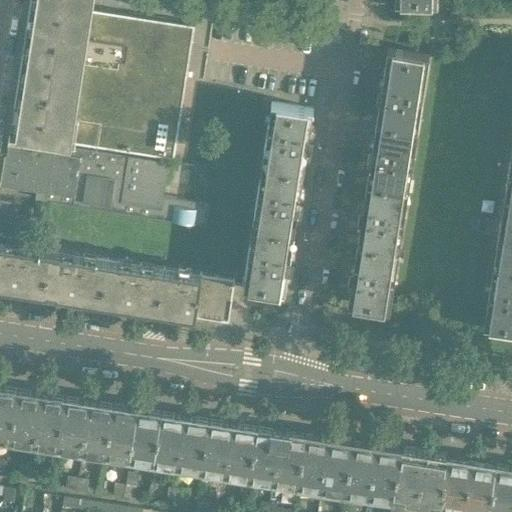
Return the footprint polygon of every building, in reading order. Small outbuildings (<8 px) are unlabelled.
[(9,130),(173,156),(194,23),(91,7),(91,6),(85,5),(53,0),(30,0),(32,0),(28,24),(26,23),(25,26),(28,26),(24,50),(22,49),(21,52),(24,52),(20,76),(18,76),(17,78),(20,78),(16,102),(14,102),(13,104),(16,105),(12,128),(10,128),(9,130)] [(387,45),(381,82),(375,117),(417,123),(428,52),(387,45)] [(271,100),(261,161),(303,168),(312,107),(271,100)] [(375,117),(371,142),(366,177),(407,183),(417,123),(375,117)] [(7,143),(1,182),(26,186),(41,188),(39,198),(205,224),(208,201),(162,194),(168,159),(127,153),(23,137),(22,145),(7,143)] [(511,138),(502,198),(511,199),(511,138)] [(303,168),(261,161),(252,223),(293,229),(303,168)] [(407,183),(366,177),(356,238),(398,245),(407,183)] [(0,197),(0,240),(8,241),(14,200),(0,197)] [(511,199),(502,198),(493,259),(511,262),(511,199)] [(293,229),(252,223),(242,284),(283,291),(293,229)] [(356,238),(352,264),(347,301),(388,307),(398,245),(356,238)] [(15,242),(8,241),(0,240),(0,282),(42,290),(49,248),(15,242)] [(106,257),(49,248),(42,290),(100,298),(106,257)] [(163,266),(106,257),(100,298),(157,307),(163,266)] [(511,326),(511,262),(493,259),(483,322),(511,326)] [(201,272),(163,266),(157,307),(194,313),(201,272)] [(233,277),(201,272),(194,313),(227,318),(233,277)] [(0,432),(11,435),(18,387),(0,384),(0,432)] [(38,438),(45,391),(18,387),(11,435),(38,438)] [(58,442),(66,395),(45,391),(38,438),(58,442)] [(85,446),(93,399),(66,395),(58,442),(85,446)] [(106,449),(114,402),(93,399),(85,446),(106,449)] [(132,453),(140,406),(114,402),(106,449),(132,453)] [(154,457),(161,409),(140,406),(132,453),(154,457)] [(179,461),(187,413),(161,409),(154,457),(179,461)] [(201,464),(209,417),(187,413),(179,461),(201,464)] [(226,468),(233,421),(209,417),(201,464),(226,468)] [(249,472),(256,424),(233,421),(226,468),(249,472)] [(275,476),(283,428),(256,424),(249,472),(275,476)] [(297,479),(304,432),(283,428),(275,476),(297,479)] [(323,484),(331,436),(304,432),(297,479),(323,484)] [(345,487),(352,439),(331,436),(323,484),(345,487)] [(370,491),(378,443),(352,439),(345,487),(370,491)] [(392,495),(400,447),(378,443),(370,491),(392,495)] [(414,511),(424,450),(400,447),(392,495),(389,511),(414,511)] [(438,511),(448,454),(424,450),(414,511),(438,511)] [(464,511),(473,458),(448,454),(438,511),(464,511)] [(488,511),(489,509),(496,462),(473,458),(464,511),(488,511)] [(507,511),(511,511),(511,506),(511,464),(496,462),(489,509),(507,511)] [(20,463),(18,478),(37,481),(39,466),(20,463)] [(128,469),(125,482),(134,484),(137,470),(128,469)] [(76,487),(78,475),(67,473),(65,485),(76,487)] [(87,488),(88,477),(78,475),(76,487),(87,488)] [(124,494),(125,482),(115,480),(113,492),(124,494)] [(134,496),(136,484),(134,484),(125,482),(124,494),(134,496)] [(7,498),(9,486),(0,484),(0,491),(3,492),(2,498),(7,498)] [(168,484),(166,496),(178,498),(180,486),(168,484)] [(42,505),(44,491),(32,489),(30,503),(42,505)] [(197,499),(195,509),(207,511),(208,501),(197,499)] [(273,511),(290,511),(293,506),(277,502),(273,511)] [(115,511),(128,511),(129,505),(117,503),(115,511)]
